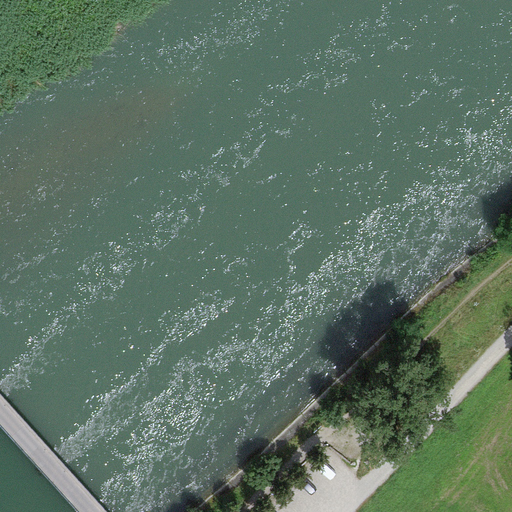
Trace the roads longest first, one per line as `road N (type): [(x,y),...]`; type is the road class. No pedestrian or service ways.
road 1 (track): [(511,265),(433,326),(243,511)]
road 2 (track): [(338,511),(511,341)]
road 3 (tertiary): [(91,511),(0,411)]
